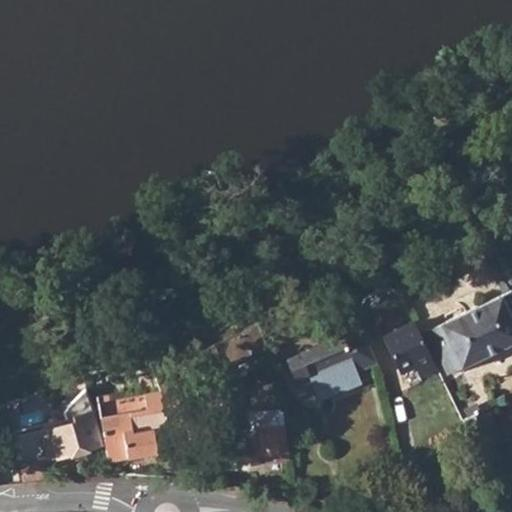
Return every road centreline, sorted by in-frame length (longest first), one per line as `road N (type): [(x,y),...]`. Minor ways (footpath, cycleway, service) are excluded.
road 1 (unknown): [(354,307),(410,447),(410,511)]
road 2 (unclassified): [(0,507),(64,503),(128,511)]
